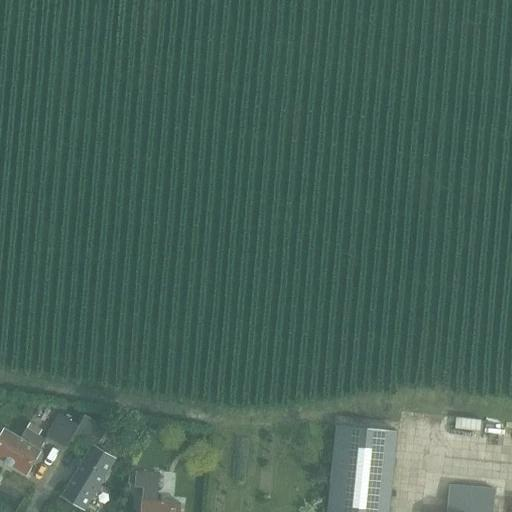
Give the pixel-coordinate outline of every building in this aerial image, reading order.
[(70,440),(72,441),(88,415),(85,414),(79,424),(58,412),(45,435),(66,447),(70,440)] [(446,453),(449,414),(426,412),(423,451),(446,453)] [(88,415),(72,441),(80,446),(86,435),(99,443),(108,427),(88,415)] [(388,511),(397,431),(338,425),(328,511),(388,511)] [(5,428),(0,435),(0,458),(27,475),(42,450),(40,449),(46,440),(27,427),(21,437),(5,428)] [(199,438),(189,444),(197,456),(207,450),(199,438)] [(236,438),(232,481),(245,482),(249,439),(236,438)] [(93,444),(63,495),(85,508),(115,458),(93,444)] [(160,473),(137,470),(135,486),(144,487),(141,511),(180,511),(182,502),(156,499),(160,473)] [(493,511),(495,496),(455,492),(453,511),(493,511)]
